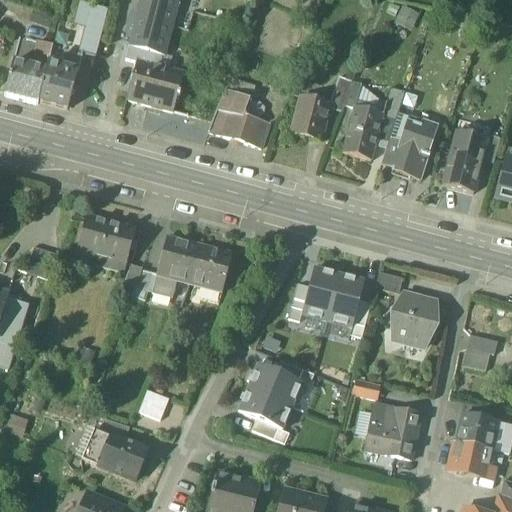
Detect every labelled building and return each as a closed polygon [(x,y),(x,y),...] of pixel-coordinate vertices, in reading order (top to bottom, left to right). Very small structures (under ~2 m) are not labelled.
[(141,0),(129,50),(159,58),(163,59),(164,55),(164,56),(179,0),(141,0)] [(395,24),(412,31),(419,15),(402,8),(395,24)] [(107,15),(91,10),(86,30),(102,34),(107,15)] [(34,14),(30,24),(49,31),(53,21),(34,14)] [(86,30),(79,54),(95,58),(102,34),(86,30)] [(52,48),(37,44),(34,56),(38,70),(45,72),(48,60),(49,61),(52,48)] [(159,58),(129,50),(125,63),(136,65),(156,70),(159,58)] [(81,62),(64,57),(61,69),(77,73),(81,62)] [(49,61),(48,60),(45,72),(37,105),(67,112),(77,73),(61,69),(62,64),(49,61)] [(38,70),(12,63),(3,98),(37,107),(37,105),(45,72),(38,70)] [(156,70),(136,65),(126,102),(173,115),(183,78),(156,70)] [(250,102),(254,91),(229,82),(223,95),(248,104),(250,102)] [(379,104),(360,90),(352,87),(344,109),(355,112),(350,133),(348,133),(341,157),(370,164),(371,163),(369,163),(373,149),(374,150),(376,143),(382,118),(385,106),(379,104)] [(404,96),(389,91),(385,106),(382,118),(396,122),(404,96)] [(241,122),(243,118),(248,104),(223,95),(216,113),(241,122)] [(330,106),(302,98),(292,135),(320,143),(330,106)] [(241,122),(216,113),(207,136),(261,153),(270,128),(243,118),(241,122)] [(396,122),(382,118),(376,143),(387,146),(390,140),(396,122)] [(411,133),(404,130),(400,143),(392,169),(405,173),(404,176),(420,181),(428,156),(427,156),(436,128),(415,121),(411,133)] [(485,140),(457,133),(453,147),(467,151),(466,155),(483,159),(487,141),(485,140)] [(501,140),(486,136),(485,140),(487,141),(483,159),(482,161),(494,164),(501,140)] [(400,143),(390,140),(387,146),(381,165),(392,169),(400,143)] [(467,151),(453,147),(442,188),(473,196),(482,161),(483,159),(466,155),(467,151)] [(511,163),(504,161),(493,200),(511,204),(511,163)] [(133,233),(84,221),(76,255),(98,260),(96,269),(123,275),(133,233)] [(198,251),(165,243),(156,279),(174,284),(189,287),(198,251)] [(58,259),(33,250),(25,275),(50,283),(58,259)] [(229,259),(198,251),(189,287),(220,295),(229,259)] [(128,269),(121,295),(133,299),(141,273),(128,269)] [(327,325),(339,279),(314,272),(309,292),(302,319),(327,325)] [(141,273),(133,299),(145,302),(152,276),(141,273)] [(402,282),(378,276),(374,292),(398,297),(402,282)] [(174,284),(156,279),(151,297),(170,302),(174,284)] [(339,279),(327,325),(352,332),(359,305),(364,285),(339,279)] [(302,319),(309,292),(297,289),(288,323),(300,326),(302,319)] [(417,301),(403,298),(391,318),(392,331),(399,333),(399,346),(422,351),(434,330),(434,306),(418,306),(417,301)] [(27,309),(6,302),(0,321),(0,371),(7,374),(27,309)] [(359,305),(352,332),(350,340),(361,342),(370,308),(359,305)] [(470,338),(467,352),(489,357),(493,358),(496,345),(470,338)] [(467,352),(463,370),(485,374),(489,357),(467,352)] [(280,364),(276,375),(302,386),(309,389),(314,378),(280,364)] [(257,367),(247,391),(292,410),(302,386),(276,375),(257,367)] [(379,390),(355,384),(352,398),(376,404),(379,390)] [(282,434),(292,410),(247,391),(237,415),(256,423),(282,434)] [(168,402),(147,394),(143,405),(164,413),(168,402)] [(164,413),(143,405),(138,415),(160,424),(164,413)] [(420,417),(374,407),(364,454),(410,464),(420,417)] [(503,429),(459,419),(453,445),(492,453),(496,437),(501,438),(503,429)] [(125,429),(104,422),(99,433),(98,435),(104,437),(104,435),(110,438),(120,442),(125,429)] [(289,437),(282,434),(256,423),(251,433),(285,447),(289,437)] [(102,440),(92,436),(81,462),(97,469),(110,438),(104,435),(104,437),(102,440)] [(120,442),(110,438),(97,469),(135,484),(148,453),(120,442)] [(492,453),(453,445),(447,473),(490,483),(493,471),(488,470),(492,453)] [(252,511),(259,488),(216,477),(206,511),(252,511)] [(511,485),(503,483),(499,498),(511,502),(511,485)] [(323,511),(325,504),(282,494),(277,511),(323,511)] [(120,511),(86,497),(79,511),(120,511)]
